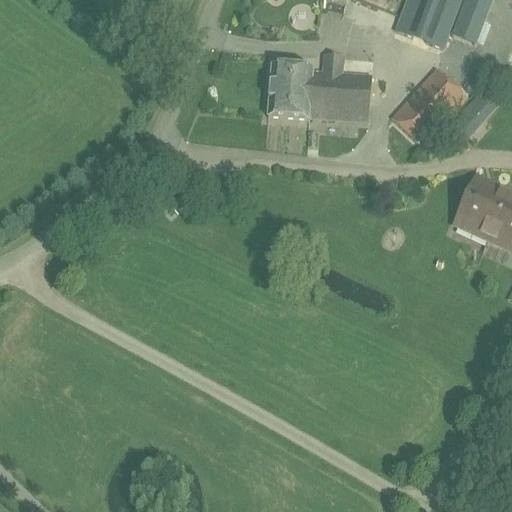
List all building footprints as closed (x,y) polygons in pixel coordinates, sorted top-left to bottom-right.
[(407,0),(394,33),(443,53),(463,0),(407,0)] [(368,124),(371,78),(341,76),(342,59),(325,58),(323,75),(312,74),(312,71),(271,68),(267,119),(308,122),(308,120),(368,124)] [(420,150),(466,100),(436,72),(391,122),(420,150)] [(483,241),(505,193),(476,180),(454,228),(483,241)] [(511,196),(505,193),(483,241),(511,254),(511,196)] [(189,222),(201,208),(192,201),(180,215),(189,222)]
